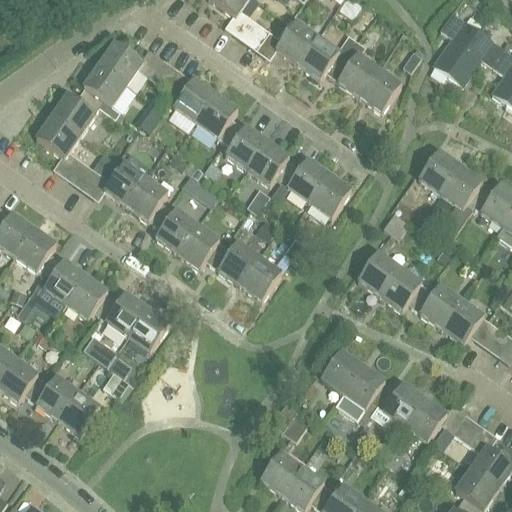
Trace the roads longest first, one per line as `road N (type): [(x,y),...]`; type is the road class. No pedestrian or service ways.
road 1 (residential): [(375,174),(129,1)]
road 2 (residential): [(241,342),(0,171)]
road 3 (residential): [(511,410),(458,375),(331,317)]
road 4 (unclassified): [(0,97),(129,1)]
